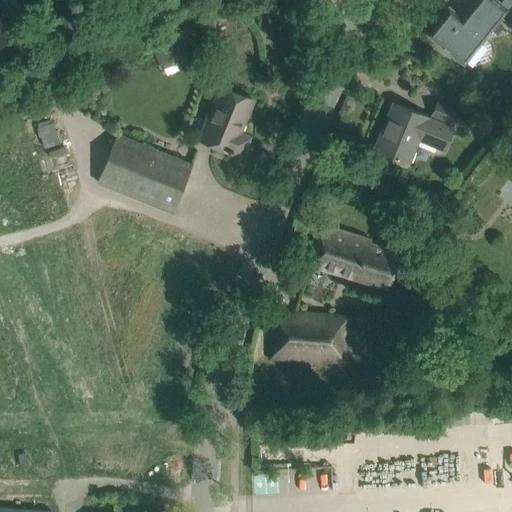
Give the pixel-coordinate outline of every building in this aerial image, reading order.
[(449,9),(428,34),(464,63),(501,17),(506,9),(503,7),(494,0),(476,0),(461,19),(449,9)] [(511,0),(507,0),(503,7),(506,9),(501,17),(511,26),(511,0)] [(161,68),(186,58),(176,36),(152,46),(161,68)] [(221,87),(199,139),(231,152),(232,150),(242,154),(248,137),(239,133),(244,121),(241,120),(249,98),(221,87)] [(431,118),(394,103),(375,148),(410,163),(420,138),(445,148),(454,125),(464,129),(471,114),(438,100),(431,118)] [(172,212),(191,164),(117,134),(97,182),(172,212)] [(367,241),(322,225),(308,263),(385,290),(397,255),(366,244),(367,241)] [(273,312),(269,358),(345,364),(348,317),(273,312)] [(490,389),(454,390),(455,402),(490,401),(490,389)] [(318,455),(305,458),(308,472),(321,470),(318,455)] [(54,511),(55,491),(0,489),(0,511),(54,511)] [(128,511),(129,505),(114,503),(113,511),(128,511)]
